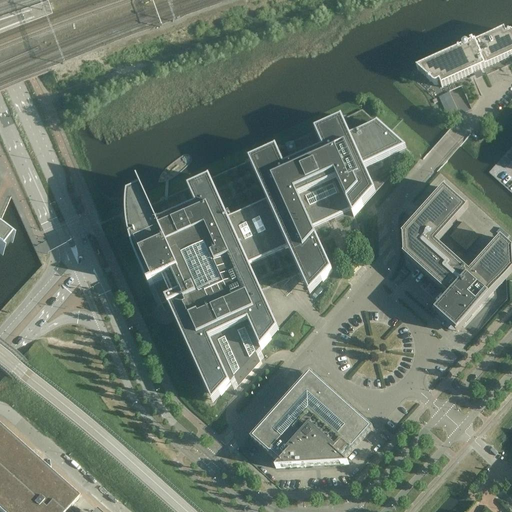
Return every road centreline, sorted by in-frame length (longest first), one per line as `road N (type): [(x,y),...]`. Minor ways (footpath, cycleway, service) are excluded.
road 1 (tertiary): [(214,460),(147,393),(90,260)]
road 2 (secondary): [(90,260),(0,54)]
road 3 (unclassified): [(366,290),(386,263),(388,212),(464,130)]
road 4 (tertiary): [(102,329),(142,414),(205,471)]
road 5 (secondary): [(0,106),(67,258)]
road 6 (unclassified): [(0,408),(120,511)]
road 7 (unclassified): [(214,460),(313,347)]
road 8 (tertiary): [(443,413),(347,509)]
road 9 (unclassified): [(409,382),(424,357),(422,337),(366,290)]
road 10 (unclassified): [(313,347),(343,384),(363,394),(385,397),(409,382)]
